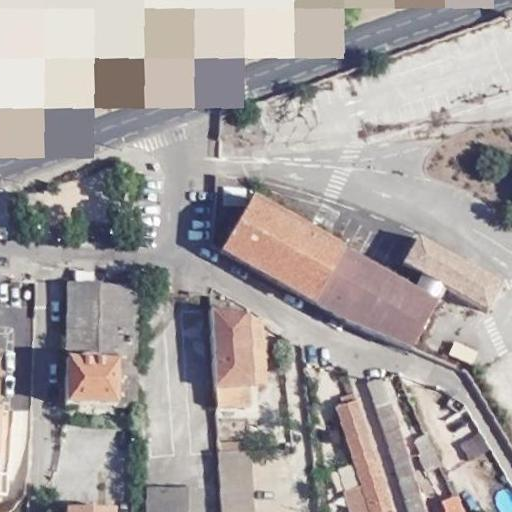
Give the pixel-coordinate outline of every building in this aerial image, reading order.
[(244,196),(222,194),(222,206),(244,207),(244,196)] [(253,202),(223,253),(341,319),(409,348),(432,307),(442,290),(482,314),(498,287),(417,239),(401,266),(419,277),(409,293),(253,202)] [(136,407),(139,288),(68,282),(65,353),(116,352),(116,360),(117,406),(136,407)] [(247,314),(211,309),(217,407),(251,405),(250,385),(252,386),(249,339),(264,339),(263,322),(247,314)] [(267,385),(264,339),(249,339),(252,386),(267,385)] [(478,352),(453,342),(448,352),(473,364),(478,352)] [(67,403),(117,406),(116,360),(68,359),(67,403)] [(511,384),(499,363),(479,375),(511,430),(511,384)] [(392,462),(408,457),(398,427),(396,427),(389,402),(383,404),(375,379),(367,381),(375,406),(392,462)] [(391,511),(391,508),(357,399),(354,391),(339,396),(341,404),(336,406),(353,464),(338,469),(344,490),(341,491),(347,511),(391,511)] [(445,404),(456,414),(464,405),(454,395),(445,404)] [(455,426),(450,429),(465,455),(487,442),(466,409),(451,418),(455,426)] [(421,421),(410,426),(423,453),(420,454),(428,473),(442,467),(421,421)] [(253,511),(251,451),(219,452),(222,511),(253,511)] [(409,461),(408,457),(392,462),(393,466),(409,461)] [(409,461),(393,466),(407,511),(461,511),(455,497),(444,500),(448,511),(427,511),(415,474),(410,461),(409,461)] [(147,486),(146,511),(202,511),(203,488),(147,486)]
